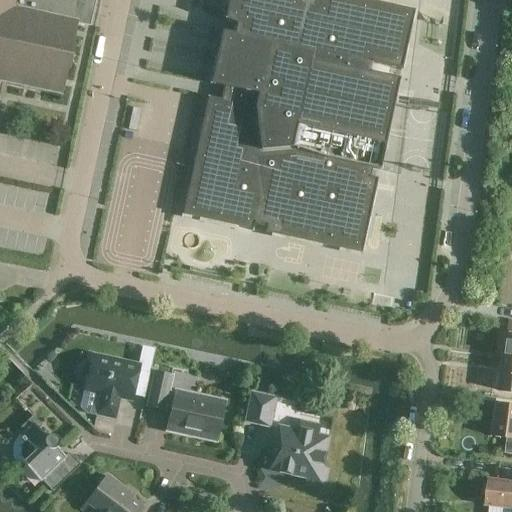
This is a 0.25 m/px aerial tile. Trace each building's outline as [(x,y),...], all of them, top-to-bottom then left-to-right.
[(77,25),(85,26),(90,0),(0,0),(0,82),(62,96),(69,61),(73,59),(70,56),(77,25)] [(209,99),(184,214),(254,230),(255,226),(266,228),(266,232),(360,253),(376,180),(371,179),(372,173),(377,174),(397,82),(371,76),(373,67),(399,72),(411,13),(350,0),(314,0),(313,5),(303,3),(303,0),(230,0),(227,19),(225,25),(236,28),(234,36),(223,34),(211,88),(224,91),(221,102),(209,99)] [(407,100),(407,106),(438,110),(439,103),(407,100)] [(132,108),(128,130),(137,132),(142,110),(132,108)] [(189,267),(188,270),(228,279),(229,276),(189,267)] [(503,339),(501,353),(504,353),(503,364),(511,364),(511,336),(507,336),(506,339),(503,339)] [(80,372),(80,373),(80,374),(80,375),(80,376),(80,377),(81,377),(81,378),(81,379),(82,379),(82,380),(83,380),(84,381),(85,381),(86,382),(85,389),(100,392),(95,416),(115,420),(120,397),(132,399),(132,396),(144,399),(150,374),(155,349),(141,347),(137,367),(92,358),(90,365),(89,365),(88,365),(87,365),(86,365),(85,365),(84,366),(83,366),(82,367),(81,368),(81,369),(80,370),(80,371),(80,372)] [(511,364),(503,364),(500,392),(511,393),(511,364)] [(223,403),(168,391),(171,377),(155,373),(147,407),(148,407),(149,403),(163,406),(162,410),(164,410),(165,406),(172,408),(167,431),(185,435),(186,430),(215,436),(213,441),(215,442),(223,403)] [(252,394),(245,422),(269,428),(275,399),(252,394)] [(511,407),(498,406),(494,437),(507,439),(505,454),(511,454),(511,407)] [(16,432),(18,435),(12,445),(12,457),(18,468),(15,470),(16,471),(22,465),(40,483),(41,481),(52,492),(65,480),(80,466),(68,454),(65,457),(52,444),(58,438),(57,437),(55,438),(52,437),(46,438),(38,430),(42,426),(30,414),(29,415),(32,417),(16,432)] [(269,471),(307,479),(305,485),(323,489),(327,471),(321,470),(328,438),(316,436),(318,426),(300,422),(298,432),(278,428),(269,471)] [(139,511),(143,508),(120,491),(122,488),(107,477),(86,504),(97,511),(139,511)] [(511,483),(509,483),(489,480),(485,507),(511,509),(511,483)]
